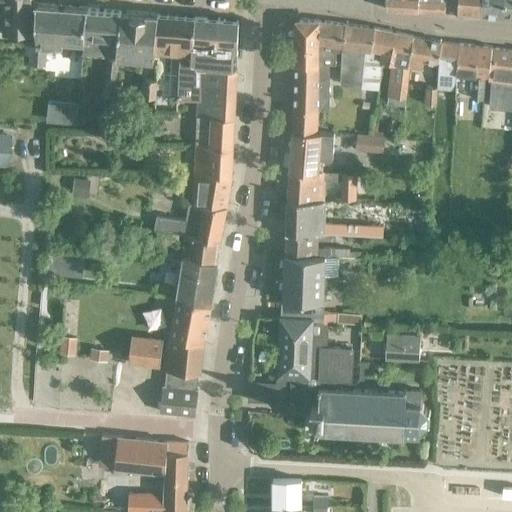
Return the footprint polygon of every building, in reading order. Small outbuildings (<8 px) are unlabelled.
[(28,0),(0,0),(0,5),(1,5),(2,35),(35,34),(35,4),(29,4),(28,0)] [(385,0),(385,9),(453,13),(453,0),(385,0)] [(457,0),(457,14),(480,15),(480,0),(457,0)] [(480,0),(480,15),(502,17),(503,0),(480,0)] [(511,0),(503,0),(502,17),(511,17),(511,0)] [(87,8),(35,4),(35,34),(35,45),(30,46),(28,65),(44,65),(45,46),(60,47),(61,40),(83,41),(87,8)] [(87,8),(83,41),(82,50),(116,53),(120,11),(87,8)] [(154,51),(157,14),(125,11),(119,56),(153,59),(154,51)] [(194,17),(157,14),(154,51),(178,53),(190,54),(194,17)] [(178,53),(176,100),(196,100),(199,100),(200,67),(235,69),(236,29),(237,21),(194,17),(190,54),(178,53)] [(300,20),(294,25),(294,32),(294,64),(327,64),(335,65),(335,45),(341,46),(345,24),(318,20),(300,20)] [(341,46),(339,83),(360,86),(371,88),(377,89),(381,64),(382,60),(383,49),(371,47),(374,27),(371,27),(345,24),(341,46)] [(374,27),(371,47),(383,49),(382,60),(390,61),(387,97),(405,99),(408,67),(413,36),(384,30),(374,27)] [(413,36),(408,67),(421,69),(423,61),(437,63),(441,41),(413,36)] [(437,63),(435,88),(435,89),(454,90),(455,74),(456,64),(458,43),(441,41),(437,63)] [(456,64),(455,74),(473,75),(472,99),(482,99),(485,76),(489,76),(491,48),(491,47),(458,43),(456,64)] [(511,49),(491,48),(489,76),(492,77),(492,80),(490,107),(511,108),(511,49)] [(102,96),(114,98),(118,61),(106,60),(102,96)] [(294,64),(292,109),(317,110),(328,110),(327,64),(294,64)] [(196,100),(196,145),(232,147),(232,141),(236,69),(235,69),(200,67),(199,100),(196,100)] [(154,97),(155,79),(143,78),(142,96),(154,97)] [(435,89),(435,88),(425,87),(424,104),(434,104),(435,89)] [(49,104),(48,122),(76,125),(78,107),(49,104)] [(292,129),(292,130),(316,132),(317,110),(292,109),(292,129)] [(95,117),(95,126),(106,126),(106,118),(95,117)] [(388,121),(383,128),(386,135),(395,136),(400,129),(396,121),(388,121)] [(333,133),(316,132),(292,130),(289,171),(318,172),(318,163),(319,157),(332,158),(333,133)] [(356,135),(355,152),(383,154),(384,138),(356,135)] [(0,138),(0,162),(7,163),(9,139),(0,138)] [(232,147),(196,145),(193,174),(231,177),(232,147)] [(289,171),(287,199),(323,200),(324,181),(345,182),(344,201),(353,202),(354,173),(345,172),(345,173),(335,172),(318,172),(289,171)] [(231,177),(193,174),(191,203),(191,204),(225,205),(231,177)] [(74,179),(72,196),(89,198),(90,181),(74,179)] [(160,181),(159,193),(174,195),(176,183),(160,181)] [(422,191),(414,198),(420,204),(428,197),(422,191)] [(287,199),(285,231),(318,232),(362,234),(382,235),(383,226),(363,225),(323,223),(324,200),(323,200),(287,199)] [(191,204),(191,203),(191,204),(188,204),(186,219),(155,215),(153,230),(157,230),(178,234),(182,234),(184,234),(195,236),(219,240),(220,236),(225,205),(191,204)] [(178,234),(157,230),(155,241),(177,245),(178,234)] [(317,247),(318,232),(285,231),(284,254),(284,255),(284,254),(330,256),(330,248),(317,247)] [(219,240),(195,236),(184,234),(181,256),(182,256),(216,262),(219,240)] [(448,236),(448,252),(461,252),(461,237),(448,236)] [(330,248),(330,256),(338,257),(348,257),(349,249),(330,248)] [(337,275),(338,257),(330,256),(284,254),(284,255),(281,299),(281,316),(321,318),(321,325),(326,325),(326,321),(335,322),(336,313),(321,313),(323,282),(323,274),(337,275)] [(216,262),(182,256),(176,294),(176,297),(181,298),(210,304),(216,262)] [(436,262),(435,275),(449,276),(450,262),(436,262)] [(170,328),(169,336),(202,343),(210,304),(181,298),(176,297),(170,328)] [(321,318),(281,316),(279,316),(278,345),(276,384),(249,382),(248,400),(306,403),(311,403),(316,403),(317,388),(336,389),(336,386),(336,379),(350,380),(352,349),(325,348),(326,325),(321,325),(321,318)] [(385,335),(385,345),(384,359),(418,361),(419,337),(385,335)] [(161,340),(131,336),(129,361),(159,364),(161,340)] [(169,336),(168,336),(167,345),(164,370),(165,370),(165,371),(166,371),(198,375),(198,374),(199,374),(202,345),(202,343),(169,336)] [(61,338),(60,355),(75,357),(77,339),(61,338)] [(91,349),(90,360),(106,363),(108,351),(91,349)] [(164,385),(179,386),(196,388),(198,375),(166,371),(165,371),(164,385)] [(311,403),(310,416),(315,417),(315,432),(332,433),(332,435),(335,435),(335,433),(349,434),(349,436),(351,436),(352,434),(367,434),(367,437),(369,437),(369,435),(383,435),(383,438),(385,438),(386,436),(400,437),(400,439),(418,440),(418,430),(421,428),(420,427),(427,423),(428,423),(429,421),(427,420),(428,412),(430,411),(428,408),(427,409),(421,405),(422,403),(420,402),(420,392),(404,391),(404,384),(388,383),(388,390),(386,389),(385,392),(371,392),(371,388),(353,387),(353,390),(338,390),(338,386),(336,386),(336,389),(317,388),(316,403),(311,403)] [(179,386),(164,385),(161,385),(159,411),(176,412),(179,386)] [(196,388),(179,386),(176,412),(195,414),(197,390),(196,390),(196,388)] [(118,447),(115,469),(164,474),(163,496),(135,495),(133,511),(184,511),(187,442),(168,441),(103,435),(101,446),(118,447)] [(272,480),(272,506),(301,506),(301,480),(272,480)] [(313,506),(327,506),(327,497),(313,497),(313,506)]
